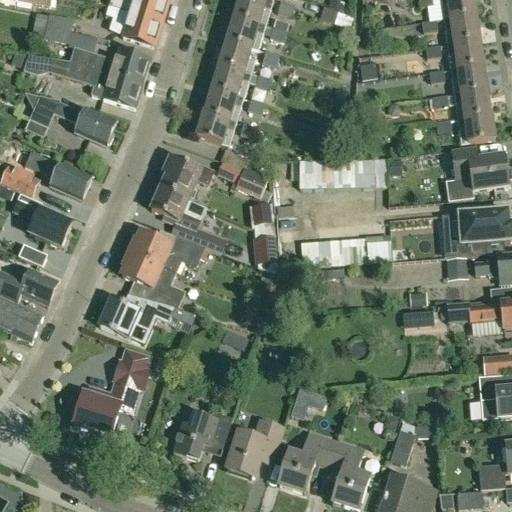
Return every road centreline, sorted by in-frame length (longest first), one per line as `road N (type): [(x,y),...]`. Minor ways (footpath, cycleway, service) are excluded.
road 1 (residential): [(190,0),(157,101),(68,309),(0,437)]
road 2 (tertiary): [(144,511),(0,450)]
